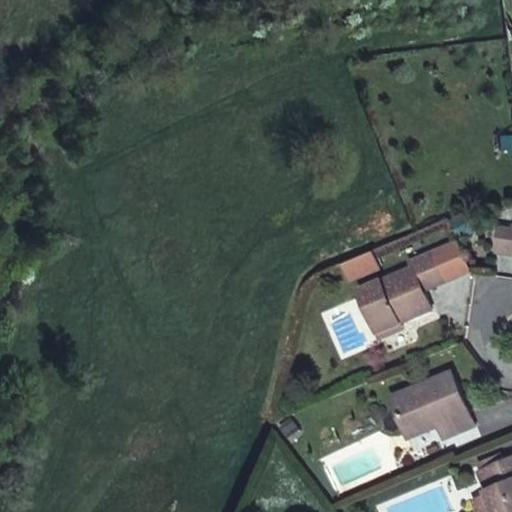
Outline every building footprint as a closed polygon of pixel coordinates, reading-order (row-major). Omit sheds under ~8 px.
[(468,215),(454,222),(462,239),(476,232),(468,215)] [(500,250),(511,251),(511,228),(502,228),(500,250)] [(461,240),(436,251),(414,260),(417,268),(363,290),(381,331),(404,321),(435,308),(423,281),(432,278),(436,286),(449,281),(474,270),(461,240)] [(376,251),(347,263),(354,279),(382,267),(376,251)] [(381,331),(383,337),(406,327),(404,321),(381,331)] [(401,398),(414,430),(443,419),(451,436),(481,424),(459,373),(401,398)] [(511,511),(511,461),(484,474),(501,511),(511,511)]
